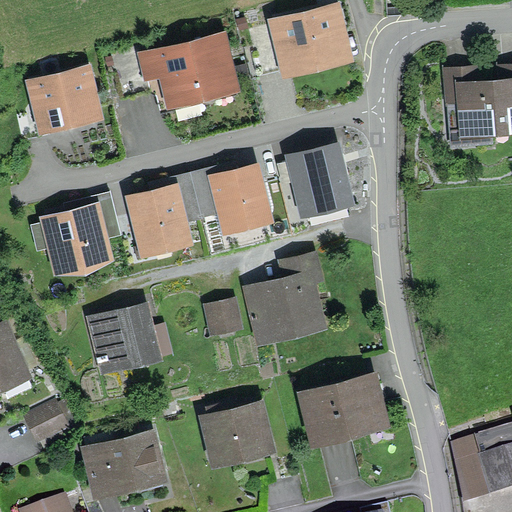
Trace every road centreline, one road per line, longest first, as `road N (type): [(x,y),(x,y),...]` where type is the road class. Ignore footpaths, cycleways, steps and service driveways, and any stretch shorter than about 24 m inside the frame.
road 1 (residential): [(391,51),(383,82),(386,223),(442,511)]
road 2 (residential): [(511,20),(425,29),(391,51)]
